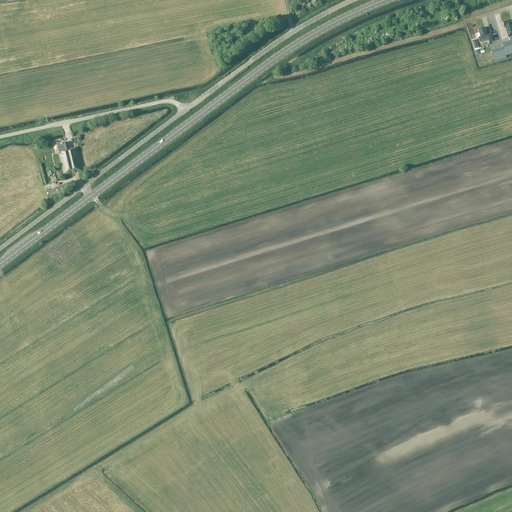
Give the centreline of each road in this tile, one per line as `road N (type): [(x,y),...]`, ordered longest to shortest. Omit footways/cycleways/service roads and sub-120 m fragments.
road 1 (primary): [(0,264),(293,46),(385,0)]
road 2 (unclassified): [(0,248),(184,111)]
road 3 (unclassified): [(184,111),(282,38),(353,0)]
road 4 (unclassified): [(0,136),(165,101),(184,111)]
